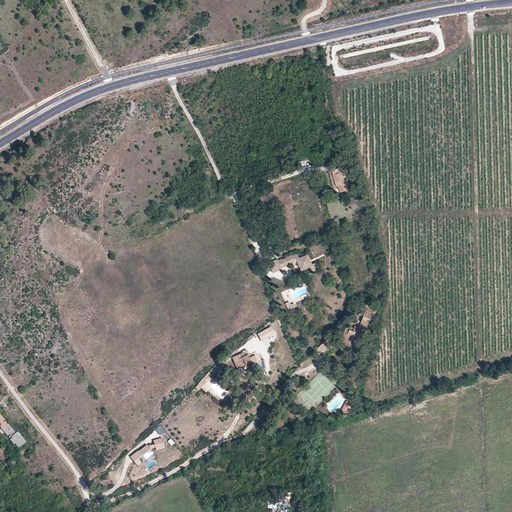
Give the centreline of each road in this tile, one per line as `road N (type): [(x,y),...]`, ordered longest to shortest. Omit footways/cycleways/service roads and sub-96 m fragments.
road 1 (tertiary): [(0,142),(111,86),(417,15),(511,2)]
road 2 (unclassified): [(91,511),(80,477),(0,373)]
